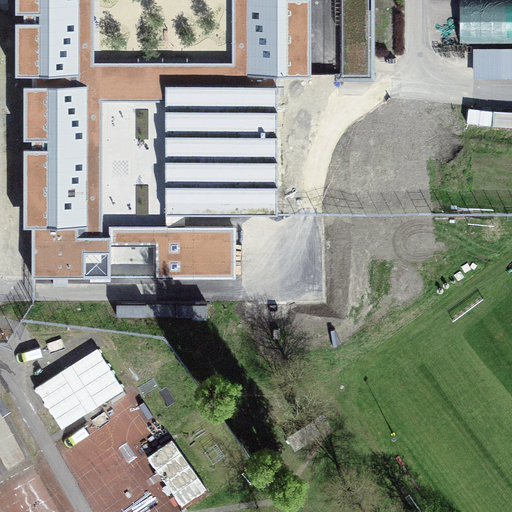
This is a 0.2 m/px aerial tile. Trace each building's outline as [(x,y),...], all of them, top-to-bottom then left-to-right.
[(16,75),(32,75),(32,72),(85,72),(85,0),(15,0),(16,12),(24,12),(24,22),(16,22),(16,75)] [(242,75),(276,75),(310,75),(310,0),(240,0),(241,75),(242,75)] [(368,0),(341,0),(342,74),(368,74),(368,0)] [(511,0),(467,0),(468,41),(511,40),(511,0)] [(511,76),(511,50),(477,50),(477,77),(511,76)] [(94,72),(85,72),(32,72),(32,75),(32,86),(24,86),(24,138),(32,138),(32,149),(24,149),(24,226),(32,226),(32,276),(110,276),(110,235),(94,235),(94,72)] [(166,86),(166,214),(395,213),(360,161),(352,161),(352,111),(302,110),(302,86),(276,85),(276,75),(242,75),(242,85),(166,86)] [(112,221),(159,220),(158,203),(112,204),(112,221)] [(110,235),(110,276),(183,276),(209,236),(170,236),(170,226),(110,226),(110,235)] [(100,334),(31,370),(82,468),(151,433),(100,334)] [(0,375),(0,511),(59,511),(66,509),(3,374),(0,375)] [(148,453),(185,504),(213,484),(176,433),(148,453)]
